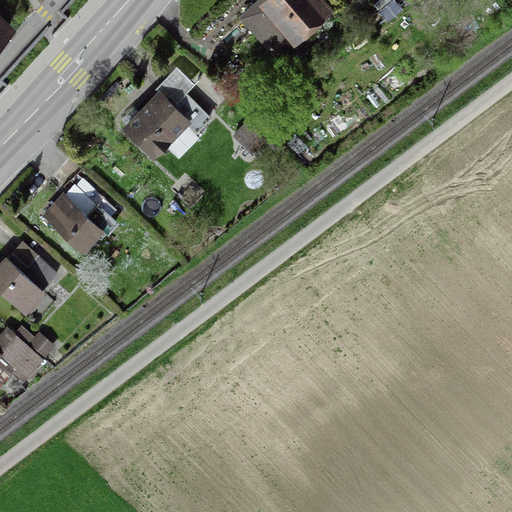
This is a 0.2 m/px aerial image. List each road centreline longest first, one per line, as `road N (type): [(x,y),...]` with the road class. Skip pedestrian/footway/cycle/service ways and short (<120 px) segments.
road 1 (track): [(0,466),(511,80)]
road 2 (primary): [(131,0),(0,144)]
